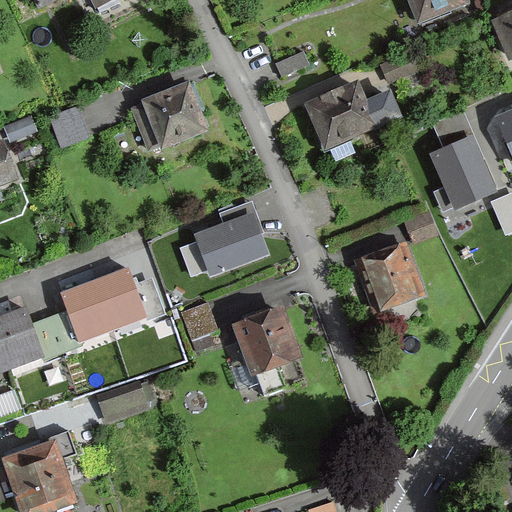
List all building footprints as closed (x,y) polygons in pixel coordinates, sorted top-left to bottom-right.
[(32,0),(36,9),(53,0),(32,0)] [(90,0),(98,14),(117,4),(114,0),(90,0)] [(462,3),(461,0),(409,0),(418,21),(462,3)] [(509,59),(511,57),(511,15),(494,23),(509,59)] [(302,54),(274,66),(280,79),(307,67),(302,54)] [(409,56),(380,68),(386,83),(416,71),(409,56)] [(201,110),(191,86),(145,104),(148,111),(134,117),(145,145),(159,139),(161,146),(201,130),(194,113),(201,110)] [(394,116),(386,97),(363,108),(354,87),(340,93),(340,91),(320,100),(321,102),(307,108),(318,132),(312,135),(321,156),(351,143),(349,137),(394,116)] [(59,149),(87,138),(76,109),(48,119),(59,149)] [(511,115),(497,122),(511,156),(511,115)] [(463,213),(499,196),(472,139),(436,156),(463,213)] [(0,183),(13,179),(0,145),(0,183)] [(432,230),(427,215),(403,223),(409,239),(432,230)] [(210,273),(262,254),(249,220),(197,239),(210,273)] [(419,295),(402,247),(356,264),(373,311),(419,295)] [(157,313),(147,286),(133,291),(126,272),(93,284),(108,324),(139,312),(141,319),(157,313)] [(77,336),(108,324),(93,284),(60,297),(68,316),(49,323),(59,350),(80,343),(77,336)] [(189,342),(216,332),(206,304),(179,314),(189,342)] [(39,358),(59,350),(49,323),(31,330),(23,311),(0,319),(0,348),(5,363),(11,377),(41,365),(39,358)] [(295,356),(279,313),(254,322),(252,314),(240,318),(243,326),(236,329),(262,397),(284,389),(275,364),(295,356)] [(137,385),(100,398),(106,417),(143,404),(137,385)] [(0,416),(16,410),(9,392),(0,395),(0,416)] [(74,456),(66,432),(38,442),(41,449),(4,462),(21,511),(41,511),(71,502),(57,462),(74,456)]
